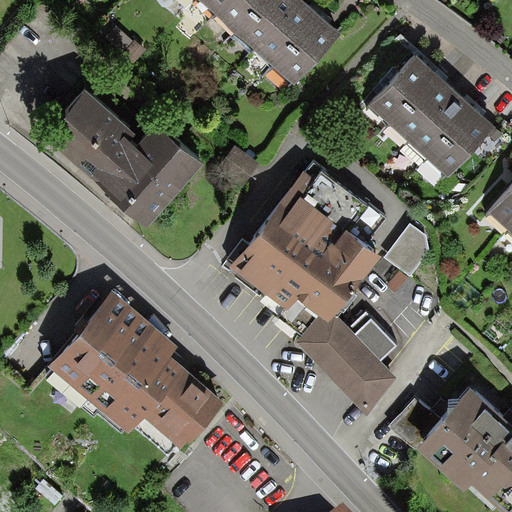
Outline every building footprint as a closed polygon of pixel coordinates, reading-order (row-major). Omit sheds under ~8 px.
[(198,0),(294,85),(341,33),(303,0),(198,0)] [(415,57),(370,107),(448,176),(493,126),(415,57)] [(85,92),(44,141),(106,193),(104,194),(147,230),(203,165),(156,126),(143,141),(85,92)] [(235,144),(219,165),(242,184),(259,163),(235,144)] [(244,238),(225,263),(285,309),(279,317),(301,335),(319,316),(329,322),(338,315),(382,255),(348,229),(369,202),(312,161),(250,243),(244,238)] [(511,189),(488,216),(511,237),(511,189)] [(426,236),(410,225),(386,257),(411,276),(429,252),(426,236)] [(180,346),(113,290),(49,367),(130,434),(145,416),(186,449),(227,401),(172,355),(180,346)] [(319,316),(301,335),(295,342),(367,415),(397,376),(383,362),(399,346),(366,312),(351,328),(338,315),(329,322),(319,316)] [(464,489),(471,481),(506,511),(511,511),(511,423),(471,386),(456,403),(449,405),(448,413),(445,416),(417,391),(389,423),(464,489)] [(351,511),(342,502),(331,511),(351,511)]
